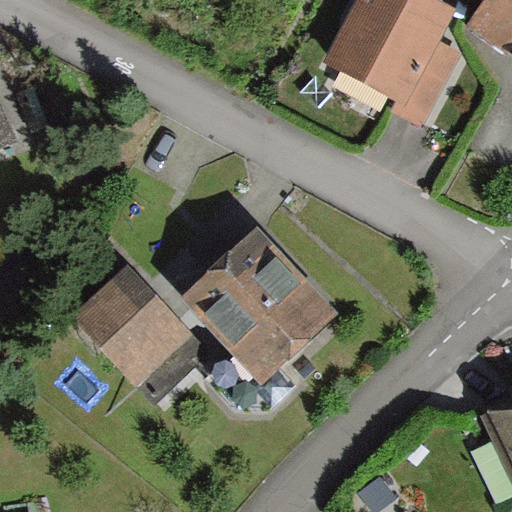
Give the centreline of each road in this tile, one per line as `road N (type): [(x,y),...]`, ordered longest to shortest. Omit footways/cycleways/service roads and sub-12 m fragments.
road 1 (residential): [(511,266),(0,7)]
road 2 (residential): [(278,511),(511,281)]
